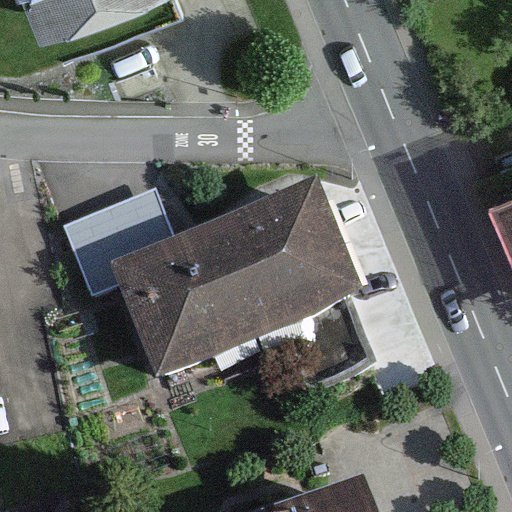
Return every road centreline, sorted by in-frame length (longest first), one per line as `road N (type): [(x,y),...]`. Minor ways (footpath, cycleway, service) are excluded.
road 1 (residential): [(391,102),(315,137),(0,135)]
road 2 (primary): [(511,405),(391,102)]
